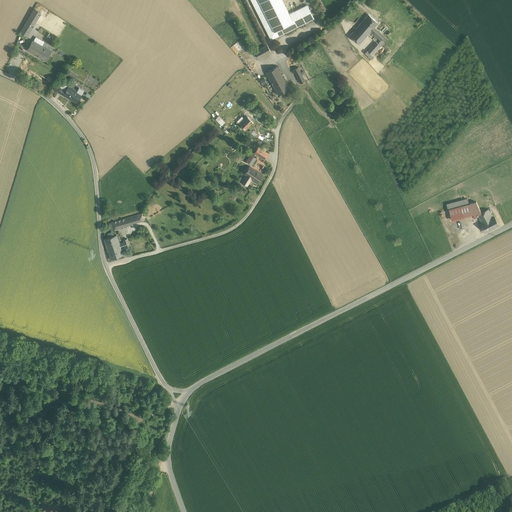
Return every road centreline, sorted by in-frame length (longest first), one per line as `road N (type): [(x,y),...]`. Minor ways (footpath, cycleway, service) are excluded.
road 1 (unclassified): [(0,73),(34,87),(91,150),(106,266),(167,387)]
road 2 (unclassified): [(189,390),(511,224)]
road 3 (track): [(145,419),(0,375)]
